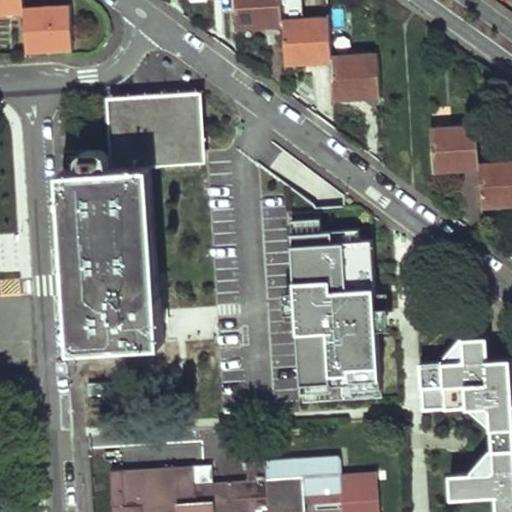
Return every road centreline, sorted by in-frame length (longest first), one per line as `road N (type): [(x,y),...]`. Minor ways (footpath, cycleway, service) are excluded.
road 1 (residential): [(511,294),(150,21)]
road 2 (residential): [(33,82),(62,511)]
road 3 (residential): [(33,82),(112,73),(150,21)]
